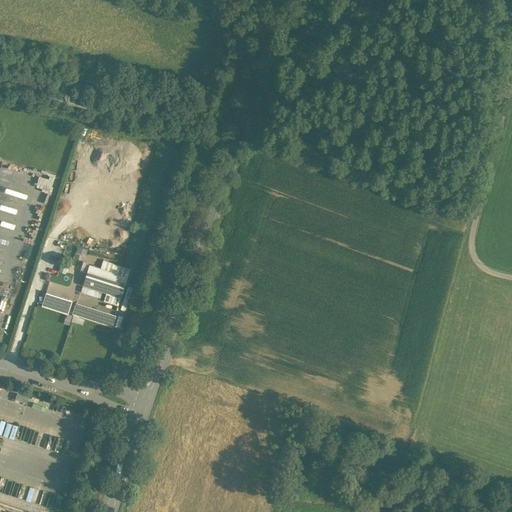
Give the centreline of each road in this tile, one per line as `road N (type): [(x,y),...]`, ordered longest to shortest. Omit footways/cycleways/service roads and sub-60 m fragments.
road 1 (secondary): [(141,408),(279,0)]
road 2 (track): [(511,98),(480,231),(480,258),(511,275)]
road 3 (unclassified): [(141,408),(0,361)]
